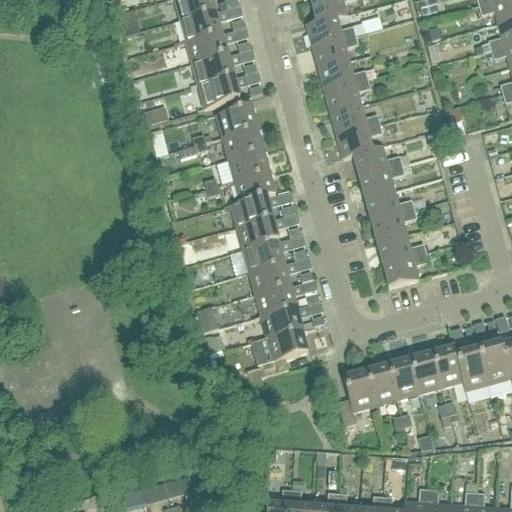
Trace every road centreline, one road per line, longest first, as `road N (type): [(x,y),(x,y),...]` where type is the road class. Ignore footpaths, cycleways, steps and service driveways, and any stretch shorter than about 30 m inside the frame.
road 1 (residential): [(509,292),(366,333),(349,323),(261,0)]
road 2 (residential): [(509,292),(472,148)]
